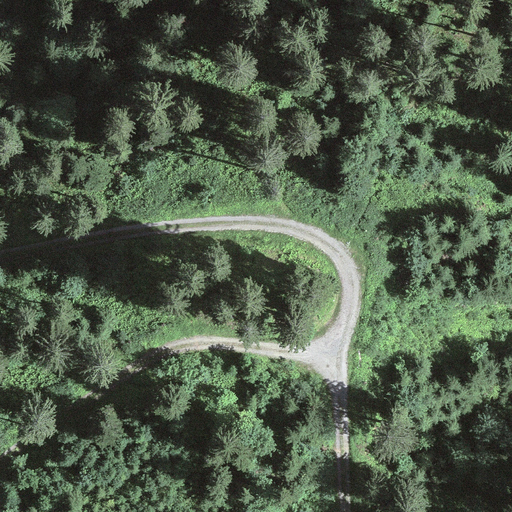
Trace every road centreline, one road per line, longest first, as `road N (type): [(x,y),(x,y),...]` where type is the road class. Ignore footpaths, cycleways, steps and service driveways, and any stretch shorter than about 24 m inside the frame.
road 1 (track): [(0,256),(218,222),(276,224),(329,245),(351,286),(338,375),(345,511)]
road 2 (track): [(339,357),(202,340),(171,344),(0,456)]
